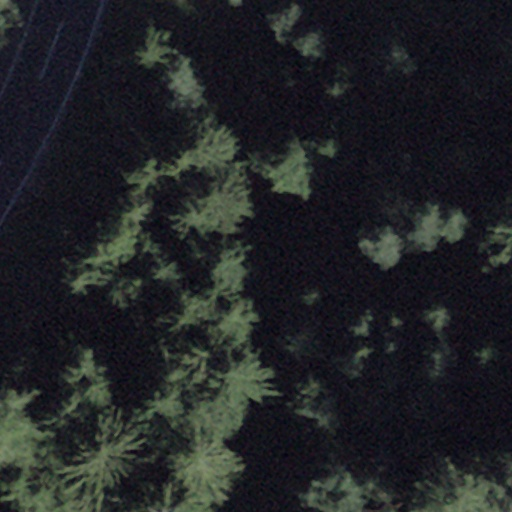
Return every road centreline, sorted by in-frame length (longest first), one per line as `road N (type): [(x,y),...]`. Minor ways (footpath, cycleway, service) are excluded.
road 1 (track): [(259,511),(276,350),(235,65),(206,0)]
road 2 (primary): [(62,0),(0,149)]
